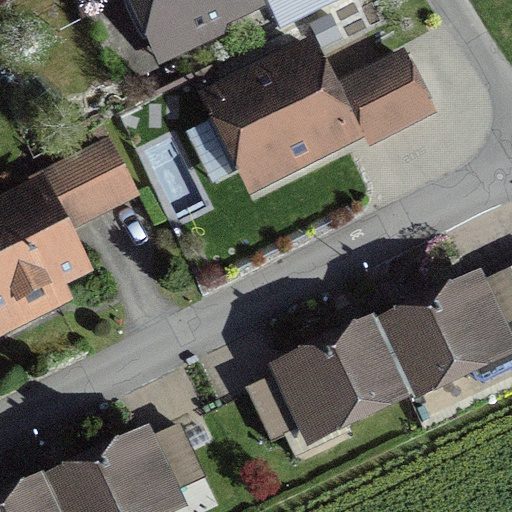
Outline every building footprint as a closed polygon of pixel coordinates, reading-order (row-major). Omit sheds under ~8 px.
[(215,33),(220,19),(250,5),(247,0),(131,0),(155,50),(186,35),(201,40),(215,33)] [(309,165),(314,150),(344,135),(305,60),(211,107),(250,183),(279,168),(294,173),(309,165)] [(368,144),(426,114),(398,61),(340,90),(368,144)] [(75,224),(129,197),(104,148),(30,185),(35,194),(0,211),(0,310),(6,308),(15,326),(60,303),(51,285),(77,271),(58,234),(75,224)] [(405,398),(407,398),(468,369),(474,382),(481,385),(511,369),(511,334),(496,342),(471,289),(395,326),(378,333),(376,329),(375,330),(363,335),(280,375),(305,428),(332,415),(337,426),(403,394),(405,398)] [(45,487),(43,488),(33,492),(0,508),(0,511),(138,511),(137,510),(164,497),(139,445),(61,482),(46,489),(45,487)]
